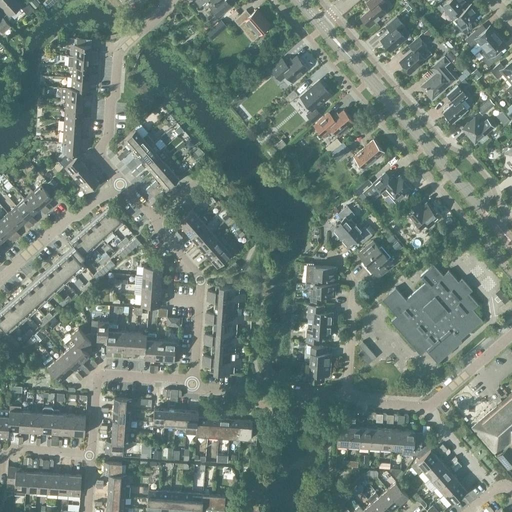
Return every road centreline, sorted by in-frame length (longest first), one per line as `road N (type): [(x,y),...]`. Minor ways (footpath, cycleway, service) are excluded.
road 1 (tertiary): [(511,246),(321,28)]
road 2 (residential): [(196,384),(203,278),(158,229),(157,211),(126,176)]
road 3 (residential): [(126,176),(99,147),(112,137),(119,55),(174,1)]
road 4 (residential): [(347,398),(354,276),(324,240)]
road 5 (residential): [(0,284),(126,176)]
road 6 (residential): [(347,398),(196,384)]
road 7 (residential): [(511,508),(422,404)]
